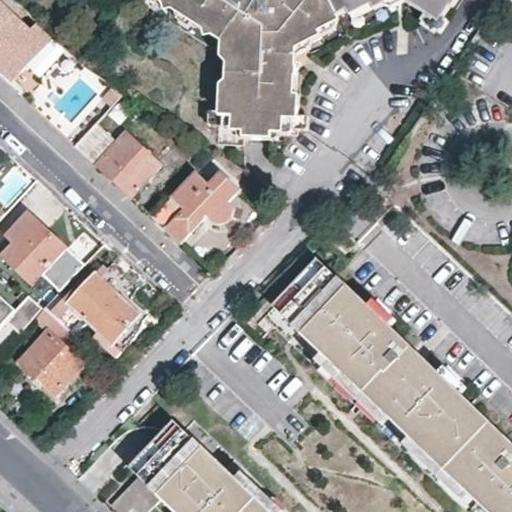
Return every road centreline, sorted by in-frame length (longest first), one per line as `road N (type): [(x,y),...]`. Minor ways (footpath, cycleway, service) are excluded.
road 1 (residential): [(378,85),(306,195),(205,304)]
road 2 (residential): [(205,304),(0,115)]
road 3 (residential): [(205,304),(39,489)]
